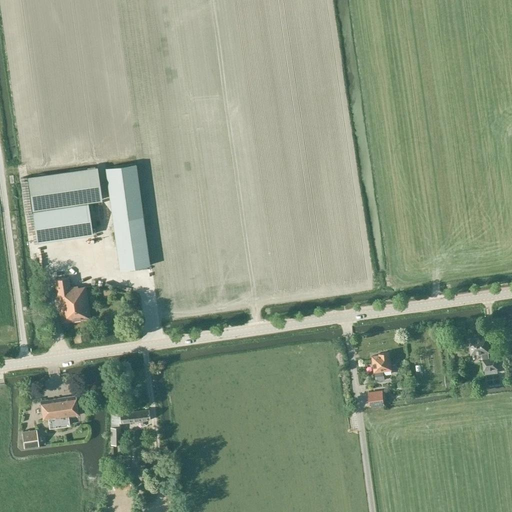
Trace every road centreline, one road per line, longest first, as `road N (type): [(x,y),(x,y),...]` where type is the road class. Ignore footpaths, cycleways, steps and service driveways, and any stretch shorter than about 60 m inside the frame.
road 1 (tertiary): [(0,369),(511,295)]
road 2 (unknown): [(0,151),(25,365)]
